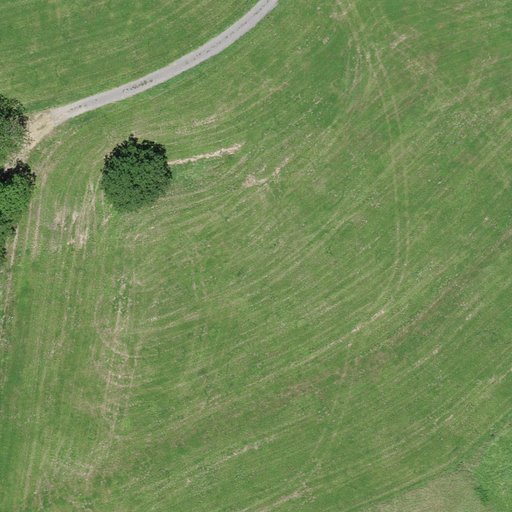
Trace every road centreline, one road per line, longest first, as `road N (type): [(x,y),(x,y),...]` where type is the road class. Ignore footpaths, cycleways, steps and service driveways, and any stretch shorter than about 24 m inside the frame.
road 1 (track): [(257,0),(175,80),(62,114),(0,181)]
road 2 (track): [(0,395),(31,147)]
